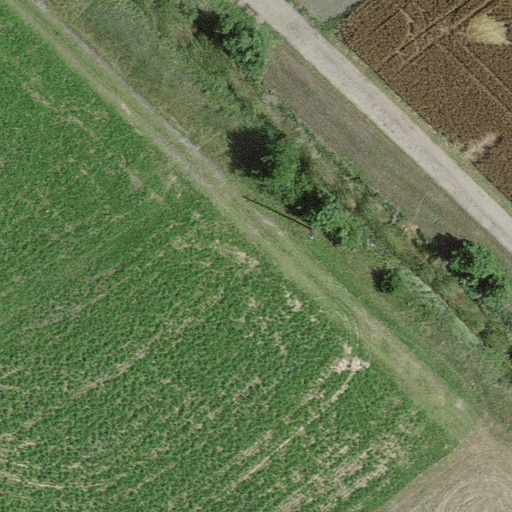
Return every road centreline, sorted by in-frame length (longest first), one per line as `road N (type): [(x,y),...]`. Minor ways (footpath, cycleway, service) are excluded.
road 1 (track): [(27,0),(473,428)]
road 2 (track): [(264,0),(511,237)]
